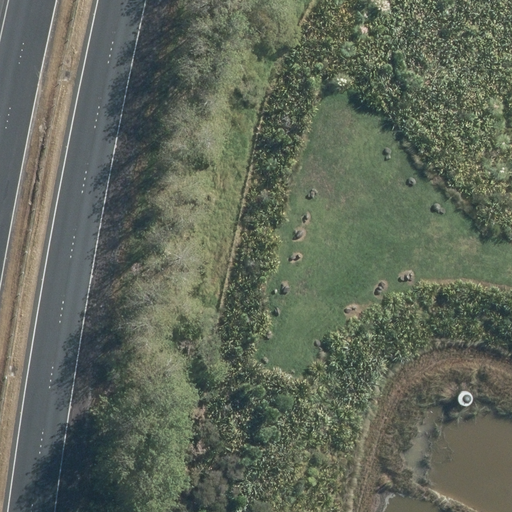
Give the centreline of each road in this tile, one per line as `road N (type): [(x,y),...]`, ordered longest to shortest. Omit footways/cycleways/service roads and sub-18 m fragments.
road 1 (motorway): [(121,0),(56,335),(31,511)]
road 2 (motorway): [(0,161),(32,0)]
